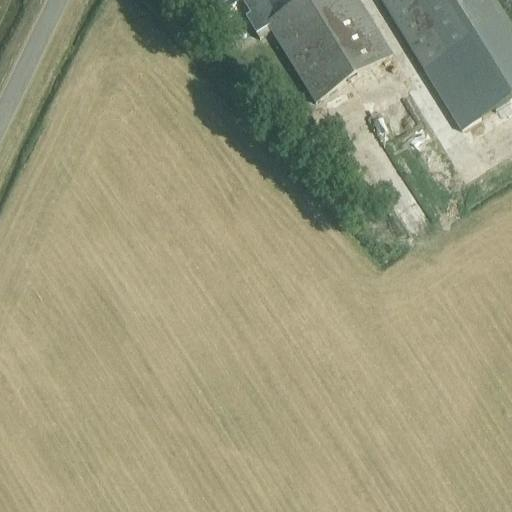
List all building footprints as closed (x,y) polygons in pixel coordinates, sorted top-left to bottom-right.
[(314,104),(391,57),(356,0),(307,0),(275,19),(263,0),(212,0),(221,14),(242,1),(259,29),(255,31),(259,38),(271,31),(314,104)] [(379,0),(425,74),(460,134),(466,130),(511,101),(511,37),(505,26),(489,0),(379,0)] [(395,108),(421,136),(440,119),(414,91),(395,108)] [(296,120),(318,154),(347,135),(326,102),(296,120)] [(511,106),(436,148),(453,180),(511,147),(511,106)]
